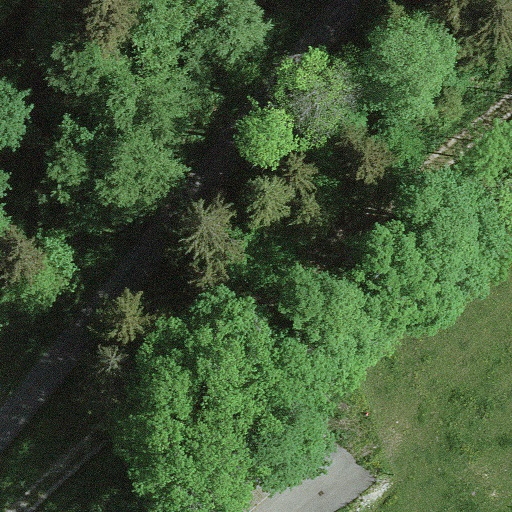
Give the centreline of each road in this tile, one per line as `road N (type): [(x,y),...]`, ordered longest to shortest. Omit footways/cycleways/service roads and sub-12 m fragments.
road 1 (track): [(37,511),(511,84)]
road 2 (unclassified): [(0,425),(355,0)]
